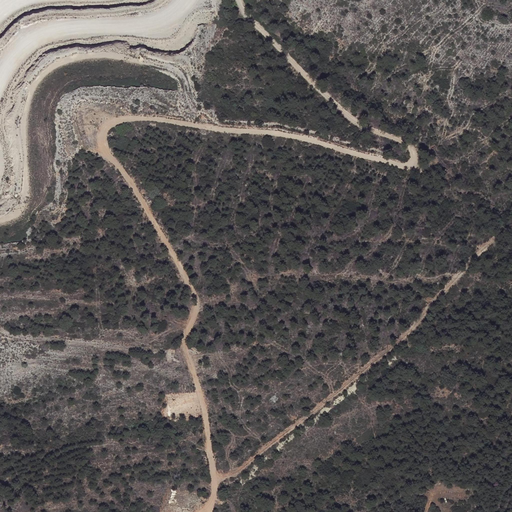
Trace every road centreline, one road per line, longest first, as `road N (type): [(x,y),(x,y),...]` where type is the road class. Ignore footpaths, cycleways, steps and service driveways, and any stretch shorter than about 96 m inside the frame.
road 1 (track): [(202,511),(211,507),(215,481),(186,346),(197,297),(107,153),(102,132),(106,124),(143,118),(289,135)]
road 2 (track): [(511,227),(397,342),(215,481)]
road 3 (track): [(186,346),(169,352),(0,332)]
